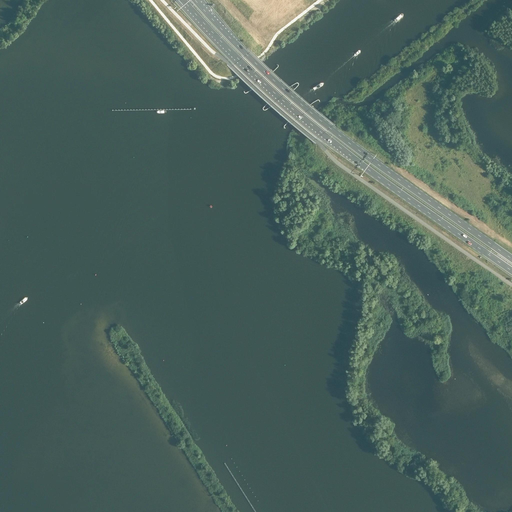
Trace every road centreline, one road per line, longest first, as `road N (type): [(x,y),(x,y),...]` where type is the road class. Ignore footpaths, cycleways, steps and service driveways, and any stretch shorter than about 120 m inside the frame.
road 1 (primary): [(181,0),(333,145),(511,271)]
road 2 (primary): [(511,258),(328,128),(194,0)]
